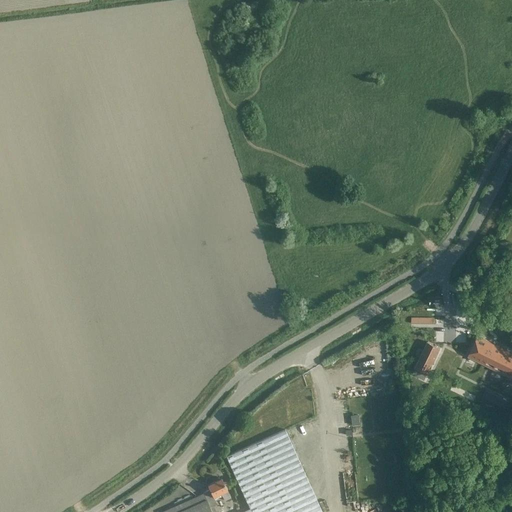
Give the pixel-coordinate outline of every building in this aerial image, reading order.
[(511,351),(478,336),(469,356),(511,376),(511,351)] [(426,380),(441,348),(428,342),(413,375),(426,380)] [(511,414),(511,401),(489,389),(484,400),(511,414)] [(318,511),(321,511),(284,429),(225,455),(249,508),(240,511),(211,511),(206,499),(176,511),(318,511)] [(210,506),(211,505),(216,503),(213,496),(221,493),(224,500),(230,497),(227,490),(221,478),(207,484),(209,489),(203,492),(210,506)]
